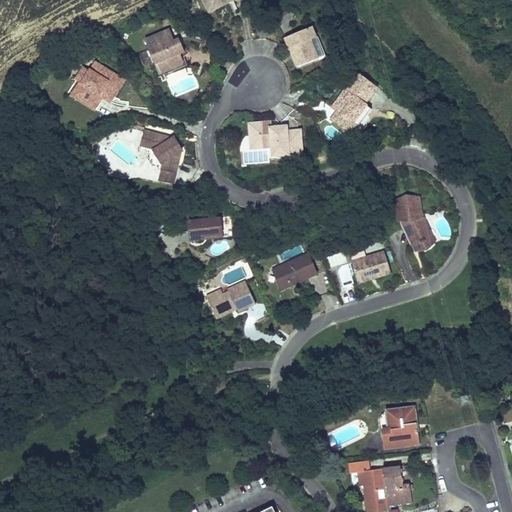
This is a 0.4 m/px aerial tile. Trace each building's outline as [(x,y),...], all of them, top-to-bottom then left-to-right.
[(311,23),(284,35),(289,46),(292,45),(296,52),(293,53),(298,64),(324,52),(311,23)] [(176,39),(171,27),(147,37),(159,66),(169,61),(171,64),(175,65),(184,61),(184,58),(181,51),(187,49),(183,41),(178,43),(176,39)] [(115,99),(127,80),(96,61),(90,70),(82,83),(80,81),(71,96),(93,109),(104,92),(115,99)] [(303,76),(317,71),(314,63),(300,69),(303,76)] [(83,66),(76,78),(80,81),(82,83),(90,70),(83,66)] [(337,109),(331,118),(341,126),(347,117),(352,121),(361,108),(356,105),(361,99),(365,102),(378,84),(358,70),(332,105),(337,109)] [(93,109),(97,112),(105,99),(112,104),(115,99),(104,92),(93,109)] [(352,134),(371,106),(365,102),(361,99),(356,105),(361,108),(352,121),(347,117),(341,126),(352,134)] [(272,126),(271,121),(251,123),(251,134),(259,133),(260,144),(272,144),(273,153),(287,152),(287,154),(301,153),(300,137),(302,137),(302,129),(286,130),(281,130),(280,126),(272,126)] [(169,134),(143,127),(140,142),(155,146),(163,159),(161,167),(176,170),(180,148),(181,147),(176,133),(172,135),(169,134)] [(252,145),(260,144),(259,133),(251,134),(252,145)] [(439,145),(431,142),(429,147),(436,151),(439,145)] [(161,167),(160,177),(174,180),(176,170),(161,167)] [(404,196),(395,197),(398,218),(399,218),(403,218),(415,243),(421,240),(426,238),(425,237),(432,235),(426,223),(422,219),(419,194),(410,195),(410,193),(404,194),(404,196)] [(203,234),(222,231),(220,215),(188,219),(190,239),(203,237),(203,234)] [(399,218),(411,244),(415,243),(403,218),(399,218)] [(415,243),(417,248),(427,248),(434,240),(432,235),(425,237),(426,238),(421,240),(415,243)] [(390,270),(384,249),(351,259),(357,280),(390,270)] [(308,251),(273,267),(282,287),(292,282),(291,279),(294,277),(295,281),(317,271),(308,251)] [(330,267),(347,263),(345,251),(327,255),(330,267)] [(349,267),(339,269),(344,290),(354,288),(349,267)] [(256,302),(245,279),(228,287),(229,289),(223,292),(208,299),(217,316),(229,310),(231,308),(236,305),(237,307),(238,310),(256,302)] [(223,292),(221,287),(206,294),(208,299),(223,292)] [(344,302),(355,299),(354,291),(342,293),(344,302)] [(414,423),(412,407),(388,410),(388,412),(385,412),(382,414),(380,417),(379,421),(380,431),(383,430),(385,448),(413,445),(410,424),(414,423)] [(414,423),(410,424),(413,445),(420,444),(417,423),(414,423)] [(401,467),(382,469),(387,507),(412,503),(409,484),(403,484),(401,467)] [(382,469),(358,472),(360,486),(365,485),(367,511),(379,511),(388,511),(387,507),(382,469)]
